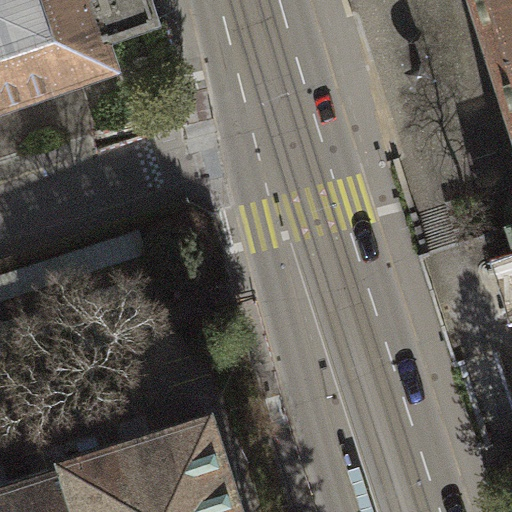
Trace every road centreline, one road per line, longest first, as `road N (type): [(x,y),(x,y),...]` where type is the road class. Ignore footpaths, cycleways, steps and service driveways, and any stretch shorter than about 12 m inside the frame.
road 1 (primary): [(448,511),(348,205),(328,163),(284,126)]
road 2 (primary): [(284,126),(261,193),(259,227),(338,511)]
road 3 (residential): [(284,126),(0,218)]
road 4 (primary): [(284,126),(251,0)]
